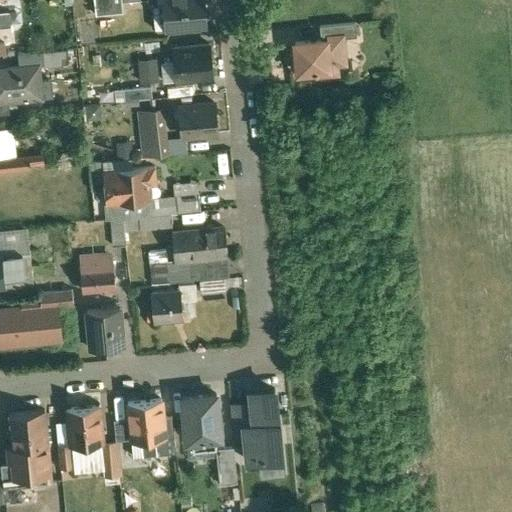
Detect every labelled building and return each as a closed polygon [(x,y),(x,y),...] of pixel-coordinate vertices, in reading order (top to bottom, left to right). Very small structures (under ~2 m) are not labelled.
[(121,0),(94,0),(96,13),(122,10),(121,0)] [(205,0),(163,0),(166,27),(208,23),(205,0)] [(0,27),(16,26),(16,25),(11,26),(9,10),(0,10),(0,27)] [(356,22),(321,26),(322,39),(328,38),(341,37),(342,38),(358,36),(356,22)] [(42,23),(16,26),(19,53),(42,51),(45,50),(43,37),(42,23)] [(67,35),(43,37),(45,50),(68,48),(69,48),(67,35)] [(342,38),(341,37),(328,38),(330,63),(344,61),(342,38)] [(322,39),(295,41),(298,72),(316,70),(316,72),(319,72),(319,70),(331,69),(330,63),(328,38),(322,39)] [(208,45),(172,48),(173,62),(161,63),(162,80),(210,76),(208,45)] [(45,50),(42,51),(43,64),(70,61),(68,48),(45,50)] [(39,63),(0,67),(0,102),(9,102),(43,98),(39,66),(39,63)] [(52,97),(49,68),(39,66),(43,98),(52,97)] [(151,86),(123,89),(125,102),(152,99),(151,86)] [(9,102),(0,102),(0,114),(10,113),(9,102)] [(213,102),(179,106),(182,135),(216,132),(213,102)] [(160,109),(138,112),(144,156),(165,153),(160,109)] [(30,133),(13,135),(14,148),(32,147),(30,133)] [(30,154),(0,157),(0,170),(31,168),(30,154)] [(101,162),(89,163),(91,185),(103,183),(102,170),(101,162)] [(153,166),(142,167),(144,185),(154,184),(153,166)] [(142,167),(102,170),(103,183),(105,204),(146,200),(145,199),(144,185),(142,167)] [(197,194),(173,196),(174,213),(199,210),(197,194)] [(173,196),(145,199),(146,200),(105,204),(107,219),(110,219),(122,218),(138,216),(169,213),(174,213),(173,196)] [(169,213),(138,216),(139,228),(170,226),(169,213)] [(138,216),(122,218),(123,230),(139,228),(138,216)] [(122,218),(110,219),(113,246),(124,245),(123,230),(122,218)] [(225,226),(172,232),(175,257),(228,251),(225,226)] [(0,251),(0,283),(3,283),(2,278),(25,275),(23,254),(1,256),(0,251)] [(112,257),(98,258),(98,253),(80,254),(83,289),(115,287),(112,257)] [(225,275),(200,278),(202,290),(226,287),(225,275)] [(194,280),(179,282),(179,288),(180,288),(181,298),(196,296),(194,280)] [(179,288),(151,291),(154,319),(183,316),(181,298),(180,288),(179,288)] [(73,289),(42,292),(43,307),(59,305),(59,306),(75,305),(73,289)] [(43,307),(23,309),(22,307),(0,309),(0,345),(62,339),(59,306),(59,305),(43,307)] [(120,306),(87,309),(91,348),(124,345),(120,306)] [(274,388),(250,391),(251,400),(254,423),(244,424),(245,437),(247,460),(281,457),(274,388)] [(217,393),(182,397),(188,459),(217,456),(216,448),(215,438),(221,437),(217,393)] [(162,398),(129,401),(133,439),(166,436),(162,398)] [(254,423),(251,400),(229,402),(233,438),(245,437),(244,424),(254,423)] [(100,404),(68,407),(72,444),(73,444),(101,441),(103,441),(100,404)] [(46,409),(11,413),(14,446),(11,447),(12,462),(12,463),(16,462),(29,461),(37,460),(36,446),(49,445),(46,409)] [(117,445),(104,447),(103,441),(101,441),(105,475),(119,473),(120,473),(119,464),(117,445)] [(72,444),(59,446),(61,467),(75,466),(73,444),(72,444)] [(234,446),(216,448),(217,456),(219,483),(237,482),(234,446)] [(29,461),(16,462),(18,485),(32,484),(32,482),(31,482),(30,464),(29,461)] [(12,462),(2,463),(3,476),(4,487),(18,485),(16,462),(12,463),(12,462)] [(51,463),(30,464),(31,482),(32,482),(53,480),(51,463)]
